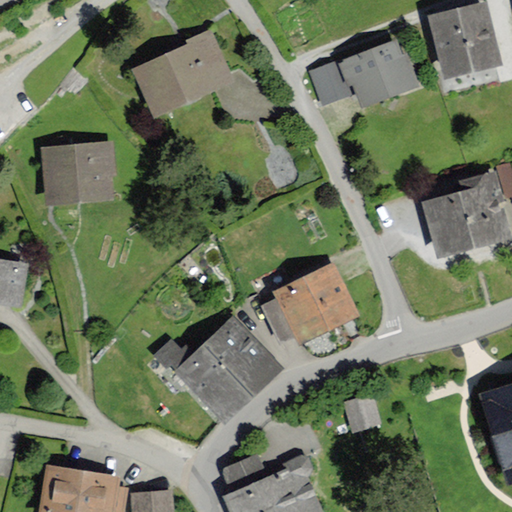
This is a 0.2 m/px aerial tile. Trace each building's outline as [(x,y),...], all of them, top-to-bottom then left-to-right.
[(432,18),(448,76),(498,62),(483,4),(432,18)] [(137,69),(157,113),(229,81),(210,37),(137,69)] [(354,81),(363,105),(418,84),(401,39),(342,62),(350,83),(354,81)] [(110,143),(43,149),(48,203),(110,197),(108,172),(113,171),(110,143)] [(428,205),(440,252),(506,235),(491,176),(466,182),(469,194),(428,205)] [(0,262),(0,302),(18,305),(23,266),(0,262)] [(278,298),(265,304),(282,341),(296,335),(298,340),(356,314),(335,267),(276,293),(278,298)] [(179,370),(223,418),(280,368),(236,319),(179,370)] [(511,387),(483,397),(510,482),(511,481),(511,387)] [(373,392),(344,400),(352,430),(382,422),(373,392)] [(256,457),(226,470),(236,494),(228,498),(234,511),(321,511),(300,465),(266,480),(256,457)] [(117,479),(50,468),(42,511),(121,511),(126,489),(116,487),(117,479)] [(170,511),(169,493),(135,494),(135,511),(170,511)]
